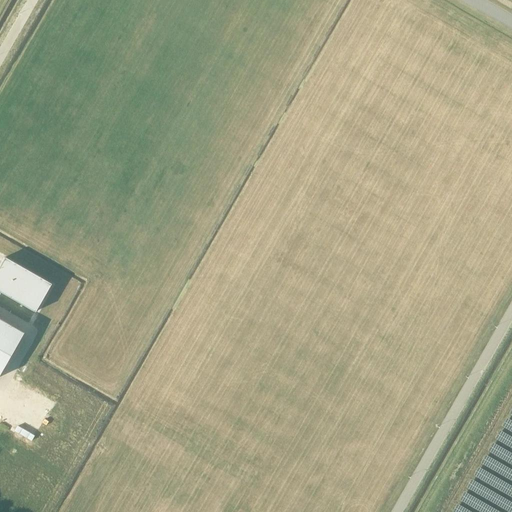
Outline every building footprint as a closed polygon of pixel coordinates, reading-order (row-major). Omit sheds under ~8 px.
[(4,258),(0,264),(0,293),(34,312),(50,284),(4,258)] [(0,320),(0,373),(23,333),(0,320)] [(80,407),(87,395),(81,392),(74,403),(80,407)] [(101,415),(104,409),(91,404),(89,409),(101,415)] [(87,441),(92,431),(63,416),(51,438),(89,458),(96,445),(87,441)] [(130,438),(136,429),(126,423),(120,433),(130,438)] [(111,429),(118,432),(120,427),(113,424),(111,429)] [(144,511),(166,469),(156,464),(148,482),(143,479),(147,473),(142,470),(143,468),(132,463),(138,451),(109,437),(104,446),(107,447),(103,455),(118,463),(113,473),(134,483),(131,490),(135,492),(138,486),(143,488),(131,511),(144,511)] [(94,461),(84,486),(98,492),(109,467),(94,461)] [(52,491),(39,511),(33,511),(0,493),(0,511),(71,511),(69,510),(83,485),(61,473),(51,490),(52,491)]
